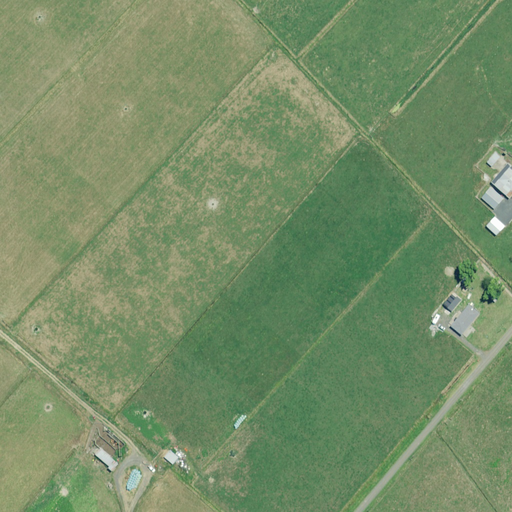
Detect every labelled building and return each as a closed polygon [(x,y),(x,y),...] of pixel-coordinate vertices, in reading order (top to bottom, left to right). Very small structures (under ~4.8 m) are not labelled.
[(501,157),(496,152),(487,162),(492,167),(501,157)] [(511,169),(507,164),(491,182),(509,199),(511,195),(511,169)] [(491,187),(481,197),(494,209),(504,199),(491,187)] [(505,226),(495,217),(486,227),(496,235),(505,226)] [(462,307),(454,300),(444,311),(452,318),(462,307)] [(462,337),(480,313),(468,303),(449,327),(462,337)] [(119,464),(102,450),(97,456),(114,470),(119,464)] [(179,458),(171,450),(165,457),(173,464),(179,458)]
